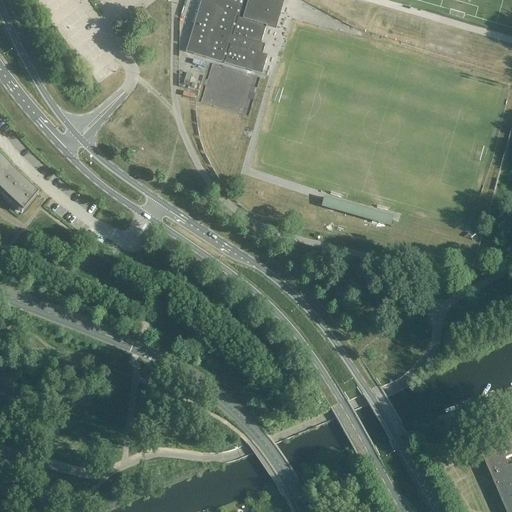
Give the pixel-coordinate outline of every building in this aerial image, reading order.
[(224,64),(252,72),(261,75),(267,56),(262,54),(265,45),(260,44),(266,26),(274,28),(282,0),(281,0),(200,0),(185,52),(221,63),(221,61),(224,62),(224,64)] [(260,79),(214,67),(201,104),(249,118),(260,79)] [(0,160),(0,191),(3,194),(19,177),(10,168),(2,159),(0,160)] [(3,194),(12,203),(23,212),(38,194),(28,186),(19,177),(3,194)] [(394,220),(322,200),(319,210),(390,232),(393,227),(394,220)] [(511,457),(511,434),(479,449),(487,468),(506,459),(511,457)] [(507,460),(506,459),(487,468),(495,485),(511,477),(511,466),(510,467),(506,460),(507,460)] [(511,477),(495,485),(502,502),(511,498),(511,477)] [(511,511),(511,498),(502,502),(506,511),(511,511)]
